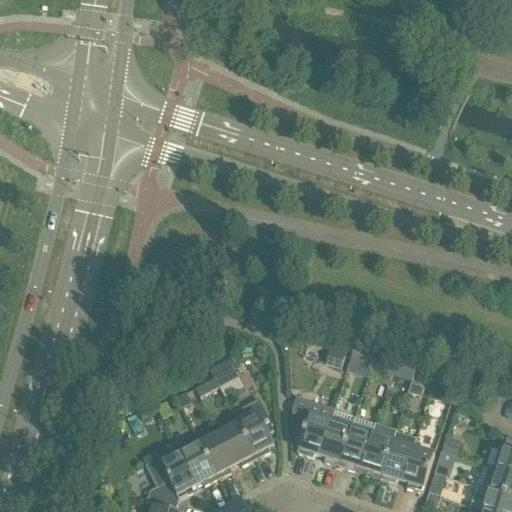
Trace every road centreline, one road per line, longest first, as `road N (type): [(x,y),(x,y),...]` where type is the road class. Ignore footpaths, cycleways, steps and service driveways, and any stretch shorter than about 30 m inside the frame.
road 1 (tertiary): [(511,231),(446,198),(167,116),(116,89)]
road 2 (tertiary): [(110,138),(438,230),(511,242)]
road 3 (secondary): [(10,511),(40,431),(110,138)]
road 4 (secondary): [(70,130),(0,420)]
road 5 (residential): [(511,72),(475,65),(439,41),(411,0)]
